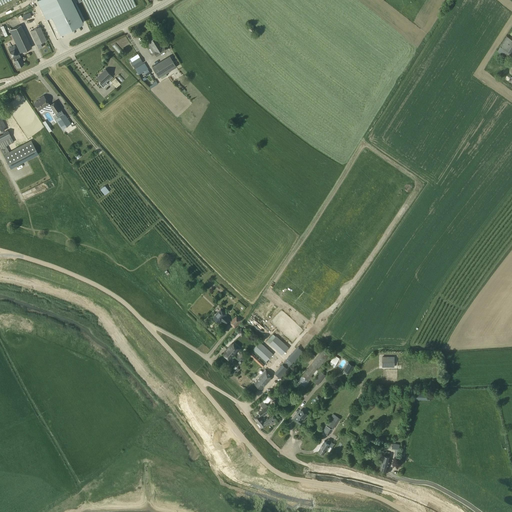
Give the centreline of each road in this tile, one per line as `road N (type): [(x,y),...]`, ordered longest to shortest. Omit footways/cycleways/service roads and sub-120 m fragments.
road 1 (unclassified): [(402,511),(366,493),(276,472),(193,378)]
road 2 (tertiary): [(0,86),(172,0)]
road 3 (unclassified): [(0,251),(118,301)]
